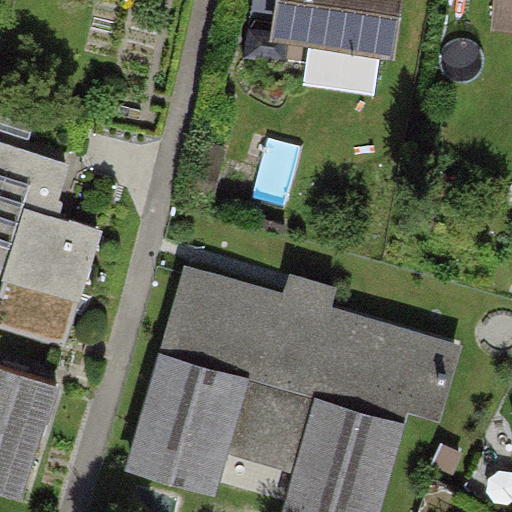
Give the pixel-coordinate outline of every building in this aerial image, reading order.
[(277,0),(270,59),(386,73),(394,0),(277,0)] [(511,0),(488,0),(484,50),(511,53),(511,0)] [(66,186),(0,163),(0,298),(69,322),(92,257),(47,242),(66,186)] [(274,315),(179,287),(120,486),(208,511),(220,474),(287,493),(281,511),(375,511),(398,436),(433,446),(456,367),(325,329),(332,308),(281,293),(274,315)] [(19,511),(52,410),(0,394),(0,511),(19,511)]
